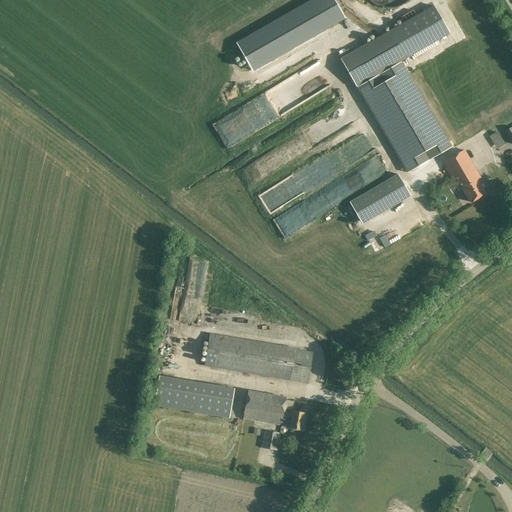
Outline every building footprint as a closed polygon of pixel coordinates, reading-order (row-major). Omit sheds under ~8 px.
[(344,17),(334,0),(313,0),(237,44),(252,70),(344,17)] [(384,0),(381,8),(407,4),(408,0),(384,0)] [(402,64),(401,62),(449,33),(434,6),(339,61),(356,90),(402,64)] [(408,74),(402,64),(356,90),(405,174),(407,173),(416,189),(441,174),(440,172),(446,168),(457,186),(477,174),(464,150),(443,162),(439,155),(451,147),(449,142),(477,126),(459,97),(435,58),(408,74)] [(218,134),(228,129),(226,125),(228,123),(225,118),(213,123),(218,134)] [(249,132),(253,123),(245,119),(241,128),(249,132)] [(497,148),(504,143),(497,131),(489,136),(497,148)] [(477,174),(457,186),(459,190),(462,188),(471,202),(485,194),(476,180),(480,178),(477,174)] [(349,203),(362,224),(410,196),(398,175),(349,203)] [(282,235),(331,210),(322,193),(273,219),(282,235)] [(393,242),(387,232),(369,242),(375,252),(393,242)] [(199,319),(207,260),(188,258),(180,317),(199,319)] [(295,348),(210,334),(205,365),(307,383),(312,353),(295,350),(295,348)] [(159,376),(154,406),(229,419),(234,389),(159,376)] [(248,391),(243,419),(281,425),(282,422),(290,424),(289,427),(289,428),(302,430),(305,414),(292,411),(292,413),(284,411),(286,398),(248,391)] [(280,434),(265,431),(262,448),(277,451),(280,434)]
